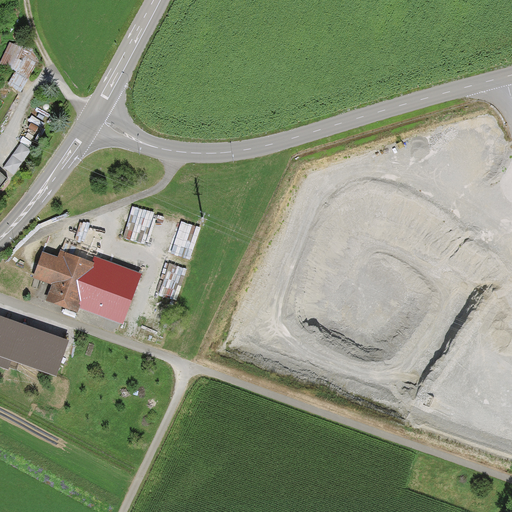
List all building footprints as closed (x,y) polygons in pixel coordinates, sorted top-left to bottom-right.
[(0,64),(14,72),(8,86),(21,93),(36,63),(22,55),(27,46),(21,45),(20,47),(10,43),(0,62),(0,64)] [(21,146),(4,171),(16,178),(32,153),(21,146)] [(0,189),(8,179),(0,172),(0,189)] [(169,257),(193,262),(201,229),(176,224),(169,257)] [(58,258),(43,252),(33,278),(52,285),(45,302),(78,314),(80,308),(122,324),(142,274),(95,256),(92,263),(60,251),(58,258)] [(178,303),(188,271),(169,265),(154,314),(167,318),(172,301),(178,303)] [(59,382),(70,347),(0,323),(0,370),(10,374),(12,367),(59,382)]
